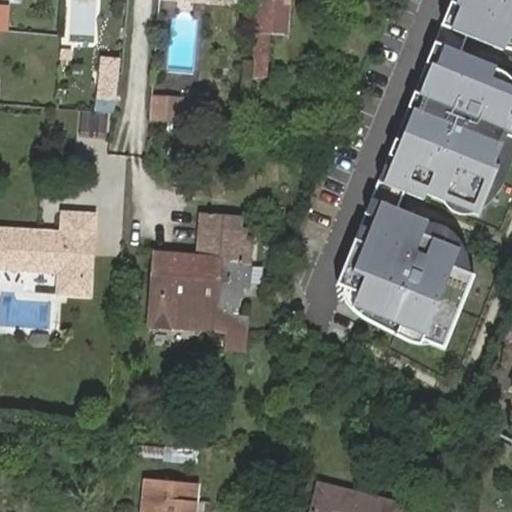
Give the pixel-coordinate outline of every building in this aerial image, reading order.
[(271,20),(272,0),(258,0),(257,19),(271,20)] [(286,0),(272,0),(271,20),(285,21),(286,0)] [(450,0),(355,243),(364,247),(380,206),(398,213),(404,196),(382,187),(394,159),(398,161),(402,149),(398,148),(412,113),(416,115),(421,103),(416,102),(430,67),(434,69),(443,48),(460,55),(467,38),(448,31),(457,8),(453,6),(455,0),(450,0)] [(511,0),(455,0),(453,6),(457,8),(448,31),(467,38),(503,52),(504,50),(509,39),(511,39),(511,0)] [(16,33),(17,23),(5,22),(4,31),(4,32),(16,33)] [(494,167),(505,138),(511,140),(511,88),(491,81),(494,71),(495,69),(460,55),(443,48),(434,69),(430,67),(416,102),(421,103),(416,115),(412,113),(398,148),(402,149),(398,161),(394,159),(382,187),(404,196),(424,204),(426,198),(444,205),(474,216),(479,218),(481,213),(499,169),(494,167)] [(102,58),(99,101),(117,102),(121,60),(102,58)] [(511,88),(511,81),(510,79),(503,73),(494,71),(491,81),(511,88)] [(171,99),(153,98),(150,120),(153,120),(169,122),(171,99)] [(190,101),(171,99),(169,122),(188,124),(190,101)] [(509,174),(511,162),(511,140),(505,138),(494,167),(499,169),(481,213),(493,201),(502,188),(509,174)] [(474,216),(444,205),(448,209),(458,215),(474,216)] [(446,353),(475,279),(470,277),(453,270),(460,253),(423,238),(427,226),(428,225),(398,213),(380,206),(364,247),(355,243),(337,289),(345,292),(358,297),(353,311),(424,339),(422,343),(432,347),(446,353)] [(155,255),(150,328),(249,334),(249,320),(239,320),(242,289),(250,290),(252,229),(240,229),(240,219),(203,215),(200,259),(155,255)] [(96,219),(65,217),(64,237),(0,232),(0,270),(62,275),(61,296),(91,298),(96,219)] [(466,256),(453,238),(441,230),(427,226),(423,238),(460,253),(453,270),(470,277),(466,256)] [(290,290),(318,298),(323,282),(294,274),(290,290)] [(424,339),(353,311),(358,297),(345,292),(354,316),(363,329),(376,339),(391,346),(407,350),(432,347),(422,343),(424,339)] [(193,511),(196,486),(146,481),(143,511),(193,511)] [(402,511),(404,504),(321,483),(314,511),(402,511)]
